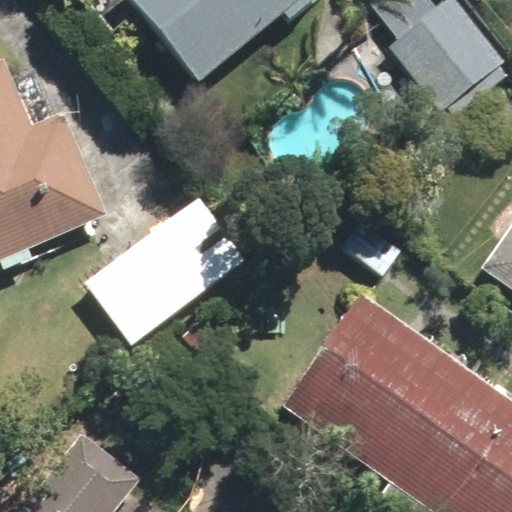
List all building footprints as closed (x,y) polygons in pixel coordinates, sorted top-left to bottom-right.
[(308,0),(124,0),(195,89),(308,0)] [(391,50),(439,113),(503,65),(455,2),(391,50)] [(18,68),(0,75),(0,267),(88,231),(18,68)] [(375,115),(344,74),(261,138),(292,178),(375,115)] [(89,291),(132,350),(240,271),(196,212),(89,291)] [(402,253),(360,221),(338,250),(380,281),(402,253)] [(511,227),(494,252),(501,257),(486,277),(511,296),(511,227)] [(511,511),(511,409),(359,301),(282,408),(427,511),(511,511)] [(119,511),(140,486),(77,438),(50,472),(49,471),(15,511),(119,511)]
